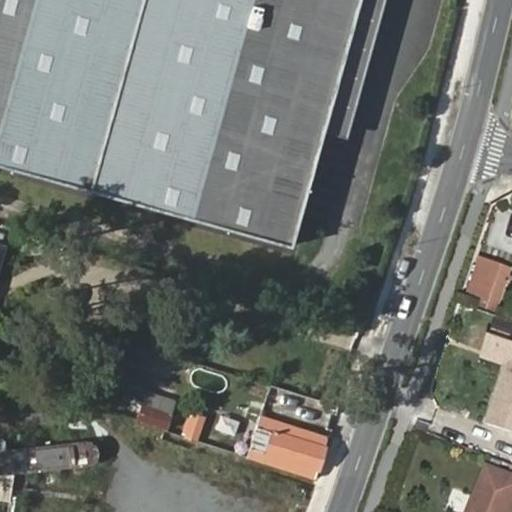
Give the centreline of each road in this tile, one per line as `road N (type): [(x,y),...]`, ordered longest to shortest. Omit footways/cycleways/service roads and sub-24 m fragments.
road 1 (tertiary): [(343,511),(460,144)]
road 2 (tertiary): [(460,144),(500,0)]
